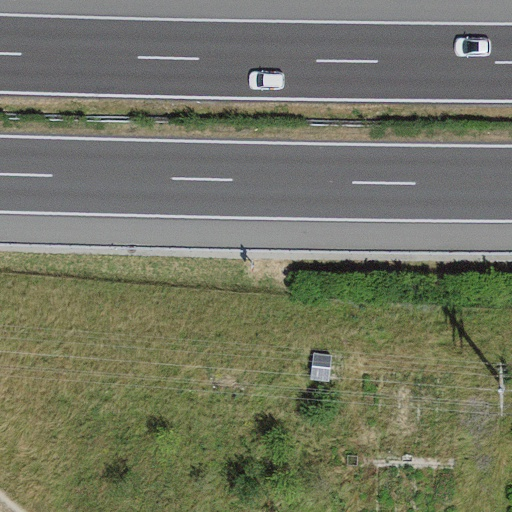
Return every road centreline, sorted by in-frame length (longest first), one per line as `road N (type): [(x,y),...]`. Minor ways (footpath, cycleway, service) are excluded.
road 1 (motorway): [(511,62),(0,52)]
road 2 (motorway): [(0,174),(511,184)]
